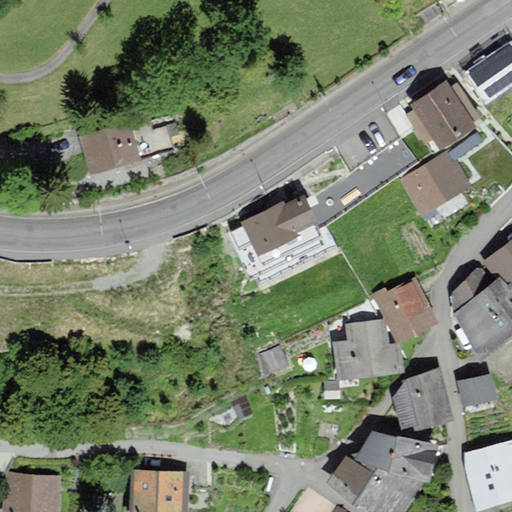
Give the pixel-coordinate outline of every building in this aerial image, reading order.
[(511,48),(474,73),(488,95),(511,80),(511,48)] [(447,83),(411,104),(437,146),(472,125),(447,83)] [(130,125),(84,136),(92,170),(138,159),(130,125)] [(450,152),(404,180),(424,212),(469,184),(450,152)] [(282,203),(244,221),(259,253),(298,234),(296,231),(316,221),(304,196),(284,206),(282,203)] [(511,243),(485,262),(499,282),(455,313),(484,354),(511,334),(511,243)] [(383,290),(377,294),(401,339),(433,322),(411,282),(386,295),(383,290)] [(335,348),(338,380),(396,375),(393,342),(384,343),(382,321),(348,325),(350,346),(335,348)] [(279,347),(263,354),(270,370),(286,363),(279,347)] [(396,396),(403,426),(449,417),(441,373),(405,382),(396,396)] [(488,376),(460,382),(464,404),(493,398),(488,376)] [(246,402),(236,406),(241,416),(250,412),(246,402)] [(356,458),(377,466),(388,470),(398,437),(374,431),(356,458)] [(437,445),(398,437),(388,470),(427,481),(437,445)] [(511,443),(466,456),(480,505),(511,496),(511,443)] [(357,498),(377,466),(356,458),(354,461),(346,457),(329,481),(357,498)] [(357,498),(379,511),(401,511),(427,481),(388,470),(377,466),(357,498)] [(132,471),(130,511),(184,511),(186,473),(132,471)] [(11,474),(8,511),(56,511),(59,477),(11,474)]
